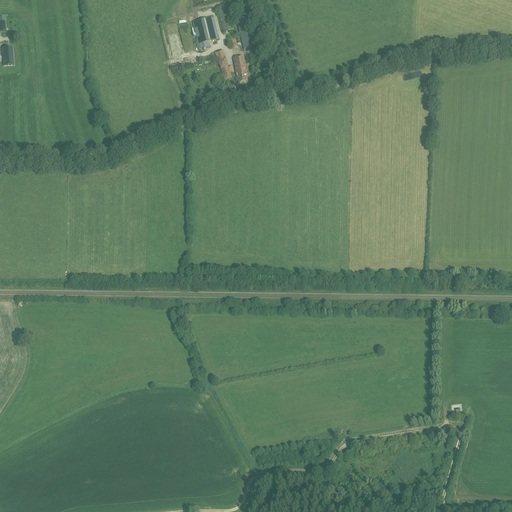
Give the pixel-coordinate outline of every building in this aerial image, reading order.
[(217,7),(223,32),(233,30),(227,5),(217,7)] [(193,22),(199,49),(210,47),(208,42),(219,39),(213,17),(193,22)] [(236,21),(244,50),(257,47),(254,34),(253,35),(248,17),(236,21)] [(3,61),(4,67),(4,65),(14,65),(14,66),(13,52),(8,52),(7,48),(2,49),(2,48),(3,55),(4,61),(3,61)] [(215,53),(224,81),(232,78),(222,50),(215,53)] [(237,82),(237,83),(238,82),(238,83),(248,82),(247,75),(244,57),(233,59),(237,77),(237,78),(236,78),(236,79),(237,82)]
